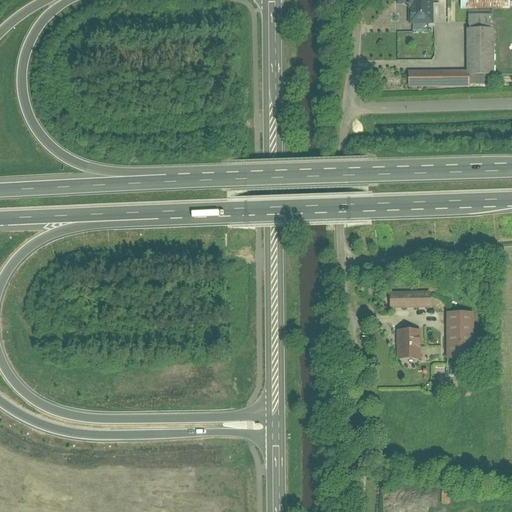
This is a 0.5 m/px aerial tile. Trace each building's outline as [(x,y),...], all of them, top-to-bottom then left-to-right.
[(433,0),(400,0),(400,5),(413,5),(413,26),(434,26),(433,0)] [(510,10),(509,0),(461,0),(462,11),(510,10)] [(471,15),(471,33),(493,32),(493,15),(471,15)] [(472,77),(496,77),(495,32),(493,32),(471,33),(472,72),(472,77)] [(411,89),(472,87),(472,77),(472,72),(411,74),(411,89)] [(496,77),(472,77),(472,87),(496,87),(496,77)] [(392,308),(435,308),(435,299),(392,299),(392,308)] [(450,313),(450,359),(478,359),(478,313),(450,313)] [(399,330),(399,360),(425,360),(425,330),(399,330)] [(442,505),(451,505),(451,492),(442,492),(442,505)]
